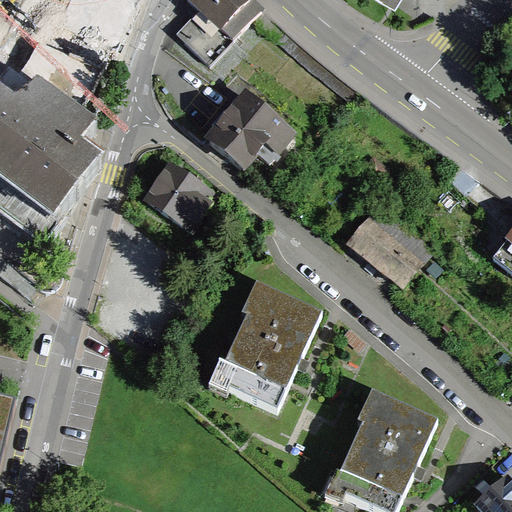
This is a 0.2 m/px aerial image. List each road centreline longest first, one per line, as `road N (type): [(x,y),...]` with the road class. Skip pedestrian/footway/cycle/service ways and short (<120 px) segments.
road 1 (residential): [(511,422),(432,336),(172,134),(130,114)]
road 2 (residential): [(130,114),(26,511)]
road 3 (primary): [(296,0),(412,91)]
road 4 (residential): [(412,91),(483,15),(511,0)]
road 5 (primary): [(412,91),(511,168)]
